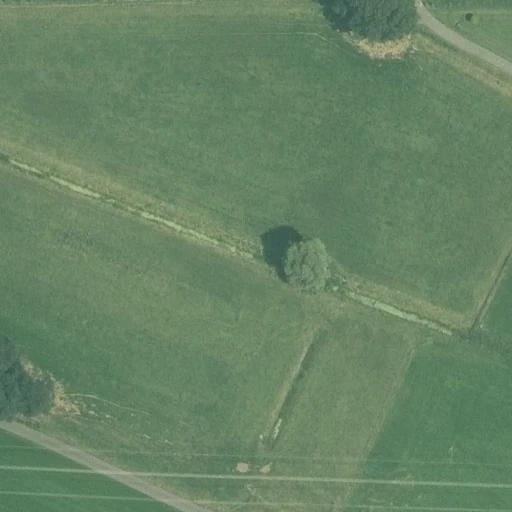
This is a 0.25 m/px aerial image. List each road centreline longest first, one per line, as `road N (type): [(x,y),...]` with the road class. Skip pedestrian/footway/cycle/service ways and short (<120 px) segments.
road 1 (unclassified): [(0,427),(224,511)]
road 2 (unclassified): [(412,0),(430,22),(511,70)]
